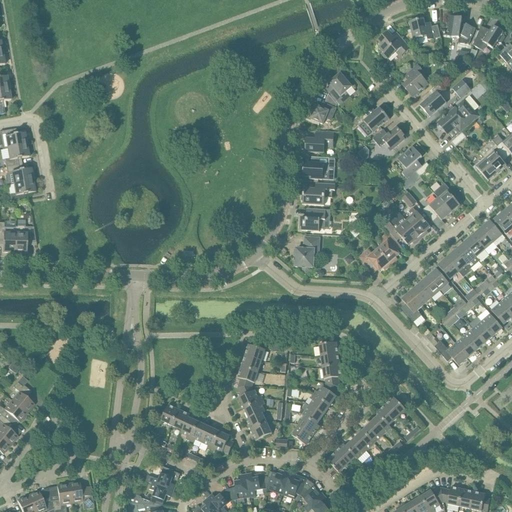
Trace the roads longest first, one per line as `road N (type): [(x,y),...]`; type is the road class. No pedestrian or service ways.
road 1 (unclassified): [(255,255),(280,218),(299,93),(345,40),(389,10),(421,0)]
road 2 (residential): [(483,203),(381,84)]
road 3 (residential): [(371,299),(483,203)]
road 4 (residential): [(128,445),(141,367),(132,300)]
road 5 (residential): [(132,300),(113,439)]
road 6 (residential): [(0,488),(40,427),(66,431),(72,446),(65,463)]
road 7 (residential): [(132,276),(0,273)]
road 8 (residential): [(369,511),(437,469),(488,479)]
road 9 (residential): [(371,299),(297,289),(255,255)]
road 10 (unclassified): [(132,276),(204,277),(255,255)]
